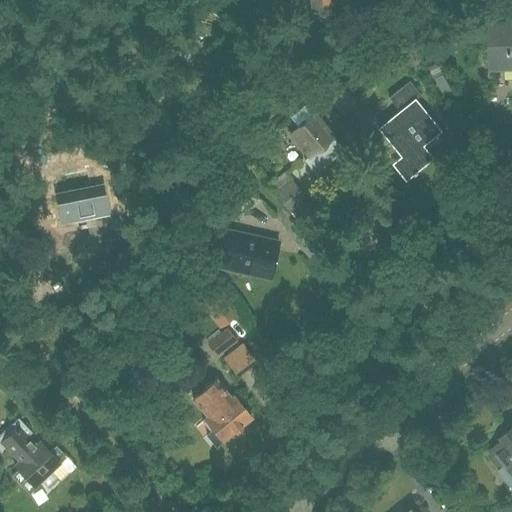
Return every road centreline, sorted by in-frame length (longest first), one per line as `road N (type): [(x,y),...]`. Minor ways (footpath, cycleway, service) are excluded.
road 1 (residential): [(288,500),(511,320)]
road 2 (unknown): [(352,449),(263,358),(198,253)]
